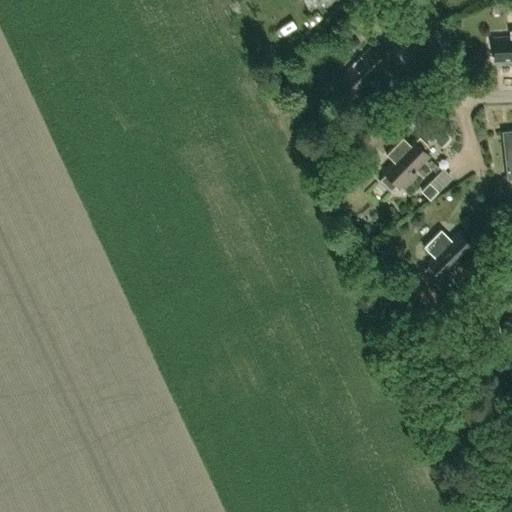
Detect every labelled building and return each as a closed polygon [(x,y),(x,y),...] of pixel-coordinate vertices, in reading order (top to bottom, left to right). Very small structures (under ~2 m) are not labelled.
[(511,30),(509,30),(509,36),(493,37),(494,61),(511,60),(511,30)] [(370,76),(373,79),(387,64),(369,47),(339,79),(356,96),(370,82),(367,79),(370,76)] [(373,86),(357,103),(366,112),(383,94),(373,86)] [(511,130),(501,131),(506,177),(511,176),(511,130)] [(416,136),(410,142),(402,135),(384,154),(391,161),(381,171),(385,174),(378,180),(389,191),(395,184),(399,188),(401,185),(405,189),(417,176),(414,173),(428,158),(421,152),(426,146),(416,136)] [(325,177),(338,164),(328,155),(315,168),(325,177)] [(449,199),(462,187),(452,175),(438,188),(449,199)] [(437,190),(428,182),(421,190),(429,199),(437,190)] [(422,247),(432,256),(425,263),(442,280),(473,248),(455,232),(449,238),(439,230),(422,247)]
